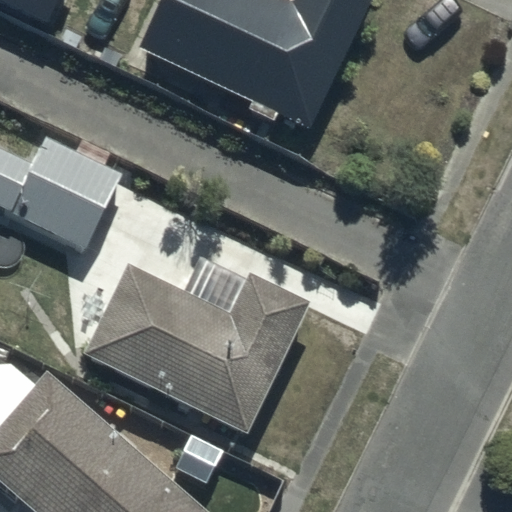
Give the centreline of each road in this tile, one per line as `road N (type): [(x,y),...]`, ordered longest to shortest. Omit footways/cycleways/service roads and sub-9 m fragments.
road 1 (residential): [(487,305),(0,67)]
road 2 (residential): [(386,511),(487,305)]
